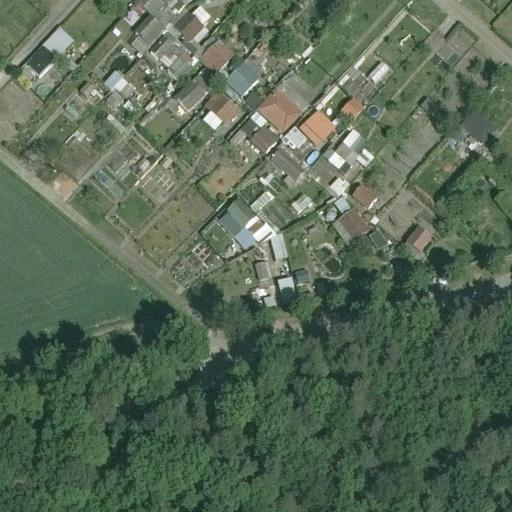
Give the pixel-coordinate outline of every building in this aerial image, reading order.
[(143,56),(190,4),(185,0),(130,0),(149,16),(134,33),(139,38),(132,46),(143,56)] [(178,81),(203,52),(196,46),(208,32),(198,22),(179,43),(166,32),(147,53),(178,81)] [(26,65),(42,79),(75,42),(59,28),(26,65)] [(206,68),(176,97),(191,112),(209,94),(203,89),(235,58),(219,42),(199,61),(206,68)] [(226,84),(243,100),(265,75),(248,59),(226,84)] [(282,136),(311,109),(285,83),(257,110),(282,136)] [(200,111),(219,131),(239,113),(220,93),(200,111)] [(462,127),(484,146),(499,128),(477,109),(462,127)] [(300,130),(318,148),(338,129),(319,110),(300,130)] [(265,156),(280,142),(266,128),(251,142),(265,156)] [(287,137),(298,155),(311,147),(300,129),(287,137)] [(353,130),(327,160),(343,174),(369,144),(353,130)] [(297,184),(308,173),(282,149),(271,161),(297,184)] [(361,186),(352,199),(370,210),(379,197),(361,186)] [(256,214),(274,202),(268,193),(250,205),(256,214)] [(219,223),(236,238),(244,229),(261,245),(274,232),(240,200),(219,223)] [(333,226),(349,248),(371,232),(355,210),(333,226)] [(413,227),(405,253),(422,259),(430,233),(413,227)]
